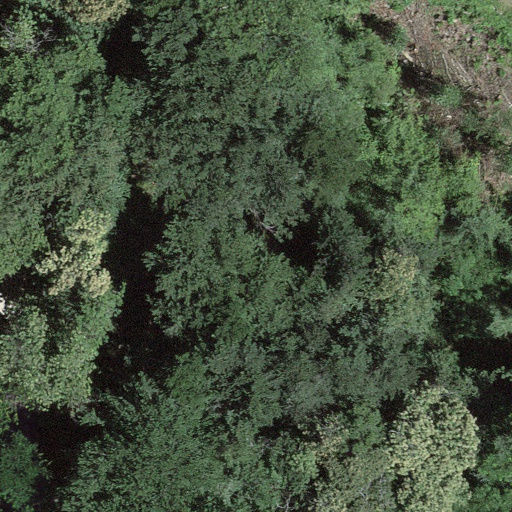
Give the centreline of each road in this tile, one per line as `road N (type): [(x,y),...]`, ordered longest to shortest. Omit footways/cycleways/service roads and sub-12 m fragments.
road 1 (track): [(5,362),(62,300),(84,261),(95,161),(86,120),(8,0)]
road 2 (track): [(0,193),(7,270),(0,403)]
